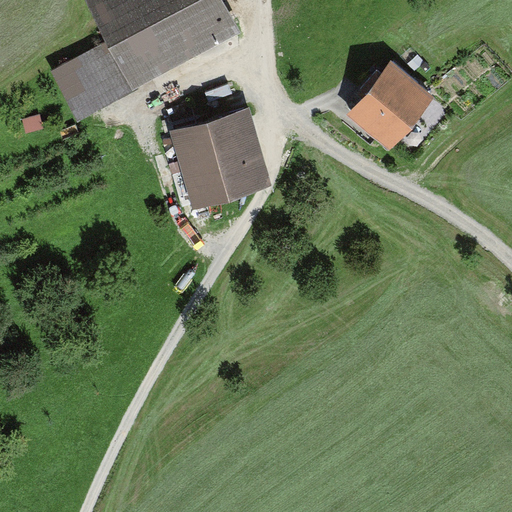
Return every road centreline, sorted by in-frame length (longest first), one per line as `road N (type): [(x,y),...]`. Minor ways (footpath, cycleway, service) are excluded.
road 1 (track): [(285,113),(275,172),(164,355),(86,511)]
road 2 (track): [(511,261),(445,210),(362,167),(285,113)]
road 3 (track): [(401,187),(511,94)]
